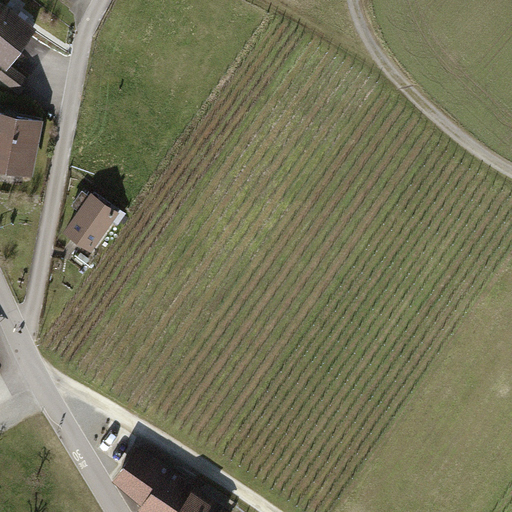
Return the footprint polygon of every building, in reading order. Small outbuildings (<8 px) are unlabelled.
[(0,57),(9,64),(34,29),(0,3),(0,57)] [(29,80),(8,64),(0,74),(21,91),(29,80)] [(41,121),(0,112),(0,161),(31,168),(41,121)] [(83,210),(70,229),(94,246),(112,220),(118,224),(125,213),(119,208),(117,211),(94,194),(92,197),(83,192),(75,204),(83,210)] [(122,472),(150,495),(143,505),(154,511),(221,511),(136,453),(122,472)]
